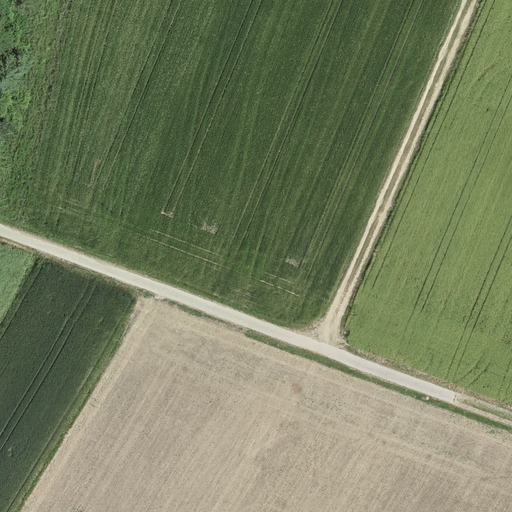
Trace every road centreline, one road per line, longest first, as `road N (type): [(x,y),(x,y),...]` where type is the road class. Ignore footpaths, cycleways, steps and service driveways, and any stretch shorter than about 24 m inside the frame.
road 1 (track): [(511,416),(0,221)]
road 2 (track): [(467,0),(321,347)]
